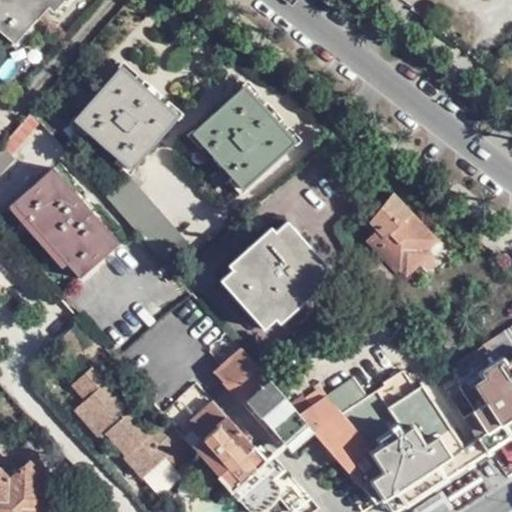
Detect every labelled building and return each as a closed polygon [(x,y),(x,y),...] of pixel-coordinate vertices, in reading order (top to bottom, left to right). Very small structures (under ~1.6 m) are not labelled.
[(0,0),(0,18),(9,26),(15,20),(22,26),(34,13),(37,17),(39,18),(52,4),(55,0),(0,0)] [(59,9),(65,0),(55,0),(52,4),(59,9)] [(0,31),(15,43),(37,17),(34,13),(22,26),(15,20),(9,26),(0,18),(0,31)] [(121,67),(75,121),(133,171),(179,117),(121,67)] [(247,87),(196,133),(246,191),(298,145),(247,87)] [(35,113),(6,148),(14,153),(42,120),(35,113)] [(56,169),(17,204),(68,262),(83,279),(121,245),(56,169)] [(132,177),(108,195),(167,264),(190,244),(132,177)] [(68,262),(17,204),(13,207),(63,266),(68,262)] [(386,239),(374,249),(373,249),(398,276),(401,274),(405,278),(422,264),(417,259),(436,241),(405,205),(378,230),(386,239)] [(287,222),(222,281),(265,328),(280,315),(277,313),(314,280),(317,283),(331,269),(287,222)] [(366,241),(374,249),(386,239),(378,230),(366,241)] [(364,266),(378,289),(381,292),(395,280),(375,257),(364,266)] [(100,342),(81,320),(55,343),(71,360),(80,352),(84,357),(100,342)] [(291,406),(258,369),(241,350),(239,351),(215,373),(287,454),(313,432),(291,406)] [(511,436),(511,354),(503,360),(503,361),(461,388),(482,422),(489,434),(480,441),(488,452),(511,436)] [(178,430),(162,413),(149,424),(92,362),(69,382),(82,397),(71,407),(98,437),(104,430),(113,439),(117,436),(127,449),(122,452),(121,454),(139,475),(170,449),(165,442),(178,430)] [(303,400),(291,406),(313,432),(353,477),(383,511),(390,511),(382,500),(463,448),(422,385),(415,389),(412,383),(404,387),(396,375),(382,384),(383,386),(365,398),(353,379),(308,408),(303,400)] [(202,440),(193,447),(194,448),(232,492),(267,461),(266,460),(228,417),(215,402),(188,425),(202,440)] [(482,422),(471,428),(480,441),(489,434),(482,422)] [(193,447),(178,430),(165,442),(170,449),(179,460),(193,447)] [(117,436),(113,439),(111,441),(122,452),(127,449),(117,436)] [(390,511),(394,511),(472,461),(463,448),(382,500),(390,511)] [(232,492),(245,506),(251,510),(254,511),(259,511),(267,509),(274,504),(278,496),(277,487),(273,480),(284,469),(272,455),(266,460),(267,461),(232,492)] [(0,511),(42,511),(45,510),(55,501),(40,482),(44,478),(31,463),(10,480),(0,468),(0,511)]
